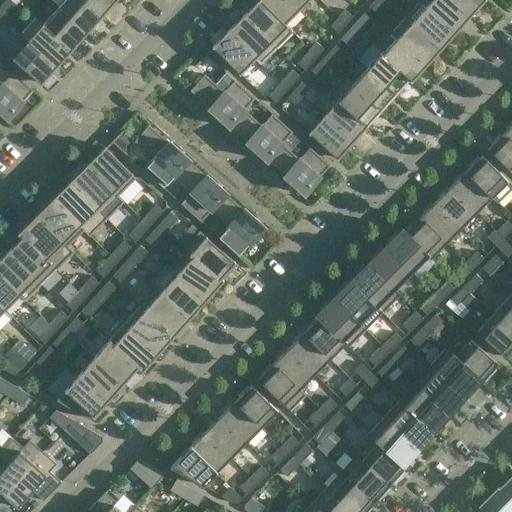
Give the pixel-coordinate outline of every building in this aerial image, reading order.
[(10,0),(5,0),(0,5),(0,14),(3,17),(15,4),(10,0)] [(101,13),(85,0),(62,0),(58,5),(85,30),(101,13)] [(85,0),(101,13),(112,0),(85,0)] [(291,32),(259,0),(257,0),(259,1),(244,15),(276,47),(291,32)] [(299,9),(289,0),(259,0),(291,32),(292,31),(285,23),(299,9)] [(308,0),(289,0),(299,9),(308,0)] [(374,0),(369,6),(376,13),(387,0),(374,0)] [(454,29),(427,5),(421,0),(419,0),(407,15),(406,15),(440,45),(454,29)] [(468,13),(453,0),(430,0),(427,5),(454,29),(468,13)] [(480,0),(453,0),(468,13),(480,0)] [(85,30),(58,5),(43,22),(70,47),(85,30)] [(345,9),(330,26),(338,32),(352,16),(345,9)] [(363,12),(352,25),(359,32),(371,19),(363,12)] [(276,47),(244,15),(229,31),(260,63),(276,47)] [(440,45),(406,15),(392,31),(391,32),(425,62),(440,45)] [(70,47),(43,22),(27,40),(55,64),(70,47)] [(352,25),(340,38),(347,45),(359,32),(352,25)] [(260,63),(229,31),(213,46),(239,73),(254,57),(260,63)] [(425,62),(391,32),(397,38),(384,52),(382,50),(381,51),(411,78),(425,62)] [(39,82),(54,65),(55,64),(27,40),(12,57),(39,82)] [(316,42),(309,50),(316,56),(323,48),(316,42)] [(335,44),(323,57),(331,64),(342,51),(335,44)] [(316,56),(309,50),(297,63),(304,70),(316,56)] [(411,78),(381,51),(367,67),(394,92),(408,77),(410,79),(411,78)] [(323,57),(311,70),(319,77),(331,64),(323,57)] [(394,92),(367,67),(352,84),(380,108),(390,97),(394,92)] [(292,69),(280,82),(287,88),(299,75),(292,69)] [(0,109),(8,117),(33,89),(13,71),(2,83),(0,80),(0,109)] [(243,109),(254,97),(234,79),(224,91),(204,74),(190,90),(230,125),(243,109)] [(380,108),(352,84),(347,79),(332,95),(338,100),(365,124),(380,108)] [(301,81),(287,98),(294,104),(309,88),(301,81)] [(280,82),(268,95),(276,102),(287,88),(280,82)] [(365,124),(338,100),(323,116),(351,141),(365,124)] [(281,142),(292,131),(272,113),(261,125),(243,109),(230,125),(267,158),(281,142)] [(351,141),(323,116),(308,132),(336,157),(351,141)] [(511,123),(503,133),(511,141),(511,123)] [(188,159),(149,124),(134,140),(154,157),(143,169),(163,187),(174,175),(188,159)] [(511,141),(503,133),(487,148),(511,172),(511,141)] [(305,192),(329,164),(309,146),(299,158),(281,142),(267,158),(305,192)] [(136,177),(105,147),(87,164),(118,195),(136,177)] [(511,187),(511,184),(481,154),(465,170),(491,197),(497,202),(511,187)] [(225,193),(188,159),(174,175),(191,190),(181,202),(201,220),(211,209),(225,193)] [(118,195),(87,164),(71,181),(107,218),(107,217),(102,211),(118,195)] [(491,197),(465,170),(449,186),(475,213),(491,197)] [(107,218),(71,181),(54,198),(90,235),(107,218)] [(475,213),(449,186),(433,202),(459,229),(475,213)] [(238,254),(263,227),(225,193),(211,209),(229,224),(218,236),(238,254)] [(90,235),(54,198),(37,215),(67,246),(83,229),(89,235),(90,235)] [(459,229),(433,202),(420,216),(446,242),(459,229)] [(155,204),(142,218),(149,225),(163,210),(155,204)] [(170,211),(157,225),(165,231),(177,217),(170,211)] [(67,246),(37,215),(19,233),(23,237),(24,236),(56,268),(73,251),(67,246)] [(446,242),(420,216),(405,230),(404,231),(430,257),(446,242)] [(142,218),(128,234),(135,241),(149,225),(142,218)] [(496,231),(503,238),(511,228),(511,225),(506,220),(496,231)] [(157,225),(144,239),(152,246),(165,231),(157,225)] [(404,231),(405,230),(402,227),(385,245),(411,272),(427,256),(429,258),(430,257),(404,231)] [(498,247),(505,240),(503,238),(496,231),(494,229),(487,236),(496,245),(498,247)] [(219,276),(233,260),(199,230),(184,247),(221,279),(221,278),(219,276)] [(24,236),(23,237),(9,252),(40,284),(56,268),(24,236)] [(123,240),(110,255),(117,262),(131,246),(123,240)] [(511,260),(511,258),(511,247),(505,240),(498,247),(511,260)] [(140,245),(126,260),(134,266),(147,251),(140,245)] [(409,273),(411,272),(385,245),(367,263),(398,295),(400,294),(394,288),(409,273)] [(221,279),(184,247),(183,248),(188,252),(173,268),(167,262),(166,263),(205,297),(221,279)] [(472,268),(483,258),(476,251),(465,262),(472,268)] [(40,284),(9,252),(0,260),(0,273),(25,299),(40,284)] [(110,255),(96,270),(103,277),(117,262),(110,255)] [(502,262),(494,255),(482,268),(490,275),(502,262)] [(126,260),(113,275),(120,282),(134,266),(126,260)] [(461,279),(472,268),(465,262),(454,273),(461,279)] [(205,297),(166,263),(150,281),(189,315),(205,297)] [(398,295),(367,263),(350,280),(382,312),(382,311),(398,295)] [(484,279),(477,272),(462,286),(469,293),(484,279)] [(25,299),(0,273),(0,304),(4,308),(19,294),(25,300),(25,299)] [(91,275),(78,290),(85,297),(99,282),(91,275)] [(108,280),(94,295),(102,302),(115,287),(108,280)] [(382,312),(350,280),(333,297),(364,329),(366,327),(382,312)] [(439,301),(453,286),(447,280),(433,294),(439,301)] [(189,315),(150,281),(150,282),(156,287),(140,304),(173,333),(189,315)] [(457,306),(469,293),(462,286),(450,299),(457,306)] [(66,304),(73,310),(85,297),(78,290),(66,304)] [(426,313),(439,301),(433,294),(420,307),(426,313)] [(94,295),(81,311),(88,317),(102,302),(94,295)] [(511,300),(507,296),(492,314),(511,331),(511,300)] [(364,329),(333,297),(315,314),(318,317),(319,316),(348,345),(350,343),(364,329)] [(173,333),(140,304),(124,322),(157,351),(173,333)] [(60,310),(49,322),(56,329),(68,316),(60,310)] [(409,331),(423,317),(416,311),(402,324),(409,331)] [(444,319),(438,312),(424,326),(431,332),(444,319)] [(511,346),(511,331),(492,314),(477,331),(504,356),(511,346)] [(75,316),(64,329),(71,336),(83,323),(75,316)] [(319,316),(318,317),(304,331),(330,358),(344,343),(347,346),(348,345),(319,316)] [(49,322),(37,336),(44,343),(56,329),(49,322)] [(157,351),(124,322),(108,340),(141,369),(157,351)] [(417,346),(431,332),(424,326),(410,339),(417,346)] [(64,329),(52,343),(60,349),(71,336),(64,329)] [(329,358),(330,358),(304,331),(289,346),(316,372),(329,358)] [(388,352),(402,338),(395,331),(382,345),(388,352)] [(446,347),(445,348),(479,378),(478,379),(481,381),(498,363),(470,338),(455,355),(446,347)] [(28,361),(34,354),(18,339),(12,346),(20,354),(28,361)] [(141,369),(108,340),(94,356),(121,381),(135,366),(140,370),(141,369)] [(375,365),(388,352),(382,345),(368,358),(375,365)] [(411,352),(405,345),(391,359),(398,365),(411,352)] [(28,361),(20,354),(12,346),(5,354),(21,369),(28,361)] [(49,346),(36,361),(43,367),(57,352),(49,346)] [(316,372),(289,346),(273,362),(305,394),(306,393),(300,387),(316,372)] [(479,378),(445,348),(430,365),(463,395),(478,379),(479,378)] [(121,381),(94,356),(79,372),(107,397),(121,381)] [(384,379),(398,365),(391,359),(378,372),(384,379)] [(305,394),(273,362),(257,378),(289,410),(305,394)] [(364,380),(372,373),(361,362),(354,369),(364,380)] [(463,395),(430,365),(415,381),(448,412),(463,395)] [(107,397),(79,372),(56,399),(88,418),(107,397)] [(377,393),(384,385),(372,373),(364,380),(371,386),(377,393)] [(15,386),(0,376),(0,390),(9,396),(15,386)] [(345,395),(356,384),(349,377),(338,388),(345,395)] [(448,412),(415,381),(414,382),(420,388),(406,403),(400,398),(399,399),(433,429),(448,412)] [(277,410),(251,384),(235,400),(261,426),(277,410)] [(29,394),(15,386),(9,396),(23,404),(29,394)] [(352,411),(364,399),(357,392),(345,404),(352,411)] [(476,404),(467,395),(452,411),(461,419),(476,404)] [(329,397),(319,407),(326,415),(336,404),(329,397)] [(433,429),(399,399),(384,416),(418,446),(433,429)] [(235,400),(221,414),(248,440),(261,426),(235,400)] [(315,425),(326,415),(319,407),(308,418),(315,425)] [(72,419),(56,409),(49,416),(63,429),(72,419)] [(338,411),(325,423),(332,430),(345,418),(338,411)] [(221,414),(207,429),(233,455),(248,440),(221,414)] [(418,446),(384,416),(369,433),(402,463),(403,462),(418,446)] [(102,436),(72,419),(63,429),(90,453),(102,441),(102,436)] [(325,423),(312,436),(319,443),(332,430),(325,423)] [(0,428),(0,451),(13,437),(13,436),(4,446),(0,442),(0,430),(1,430),(0,428)] [(216,472),(233,455),(207,429),(189,446),(216,472)] [(402,463),(369,433),(368,434),(371,437),(357,452),(390,483),(406,465),(403,462),(402,463)] [(291,435),(281,445),(288,452),(298,442),(291,435)] [(0,491),(4,495),(43,451),(29,439),(23,446),(13,437),(0,451),(0,491)] [(305,443),(291,457),(299,464),(312,450),(305,443)] [(277,463),(288,452),(281,445),(270,456),(277,463)] [(216,472),(189,446),(170,465),(203,484),(216,472)] [(43,451),(4,495),(17,507),(32,490),(43,500),(62,481),(49,471),(56,463),(43,451)] [(390,483),(357,452),(341,470),(375,500),(390,483)] [(291,457),(280,469),(287,476),(299,464),(291,457)] [(165,472),(156,467),(139,458),(129,468),(151,488),(165,472)] [(246,494),(268,472),(261,465),(239,487),(246,494)] [(354,511),(363,511),(375,500),(341,470),(326,487),(354,511)] [(511,474),(499,488),(498,489),(511,503),(511,474)] [(190,487),(176,479),(169,491),(183,499),(185,496),(190,487)] [(511,511),(511,503),(498,489),(499,488),(498,486),(479,505),(485,511),(511,511)] [(203,495),(190,487),(185,496),(183,499),(196,507),(203,495)] [(242,498),(230,487),(221,496),(233,502),(238,502),(242,498)] [(354,511),(326,487),(316,498),(311,504),(319,511),(354,511)] [(129,511),(136,505),(135,504),(128,511),(122,511),(113,504),(116,501),(106,492),(87,510),(89,511),(129,511)] [(259,511),(264,505),(251,497),(244,504),(244,509),(249,511),(259,511)]
